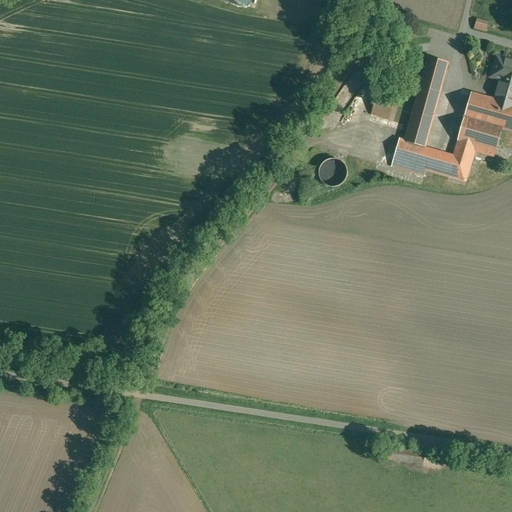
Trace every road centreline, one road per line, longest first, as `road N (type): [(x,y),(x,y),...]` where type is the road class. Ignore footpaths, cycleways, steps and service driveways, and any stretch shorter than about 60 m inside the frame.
road 1 (unclassified): [(511,445),(0,368)]
road 2 (unknown): [(142,390),(175,291),(320,109)]
